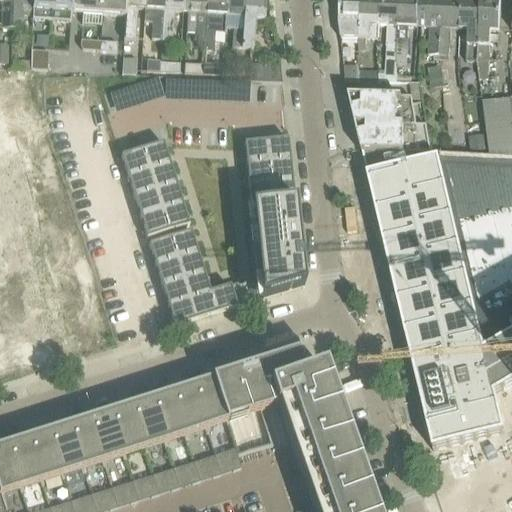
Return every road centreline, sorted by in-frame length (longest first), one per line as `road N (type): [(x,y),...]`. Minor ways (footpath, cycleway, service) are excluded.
road 1 (residential): [(332,313),(301,0)]
road 2 (residential): [(414,511),(357,337),(332,313)]
road 3 (residential): [(157,368),(332,313)]
road 4 (residential): [(0,418),(157,368)]
road 5 (residential): [(157,368),(123,251)]
